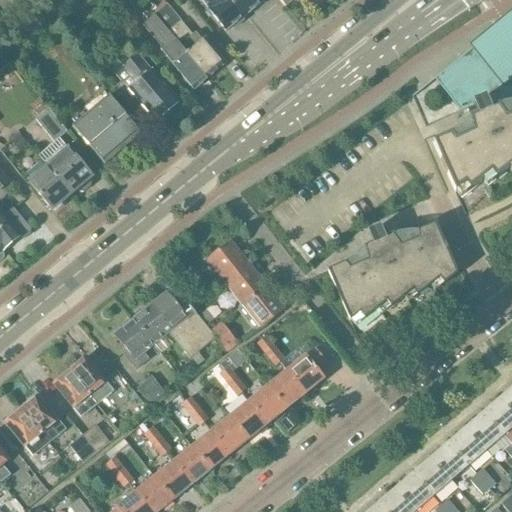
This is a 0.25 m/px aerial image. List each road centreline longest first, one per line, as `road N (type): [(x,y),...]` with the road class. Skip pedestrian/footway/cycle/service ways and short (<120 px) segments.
road 1 (residential): [(239,511),(511,295)]
road 2 (secondary): [(0,337),(237,143)]
road 3 (secondary): [(237,143),(448,0)]
road 4 (secondary): [(397,0),(237,143)]
